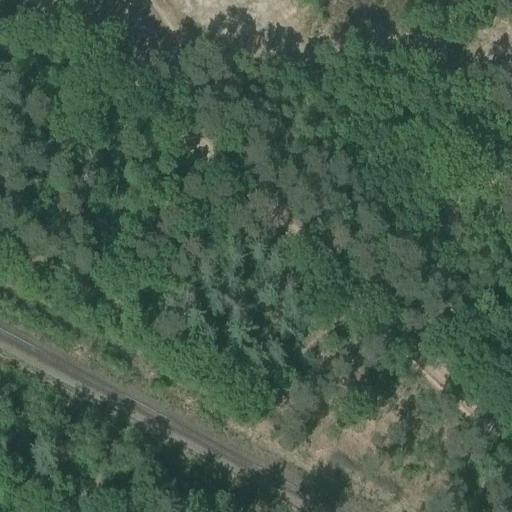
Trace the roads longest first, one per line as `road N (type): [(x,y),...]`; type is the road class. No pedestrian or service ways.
road 1 (track): [(49,0),(360,300)]
road 2 (track): [(360,300),(511,444)]
